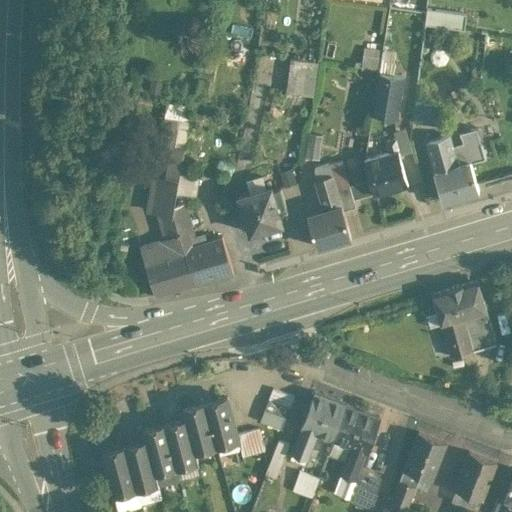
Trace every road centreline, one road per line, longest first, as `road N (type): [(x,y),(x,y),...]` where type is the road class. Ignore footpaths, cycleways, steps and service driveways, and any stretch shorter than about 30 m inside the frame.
road 1 (unclassified): [(127,423),(177,391),(244,374),(269,380),(277,360),(511,439)]
road 2 (primary): [(237,311),(511,233)]
road 3 (primary): [(237,311),(155,318),(89,312),(43,283),(7,236)]
road 4 (tertiary): [(8,0),(7,236)]
road 5 (primary): [(22,374),(237,311)]
road 6 (tertiary): [(7,236),(22,374)]
road 7 (tertiary): [(50,502),(22,374)]
